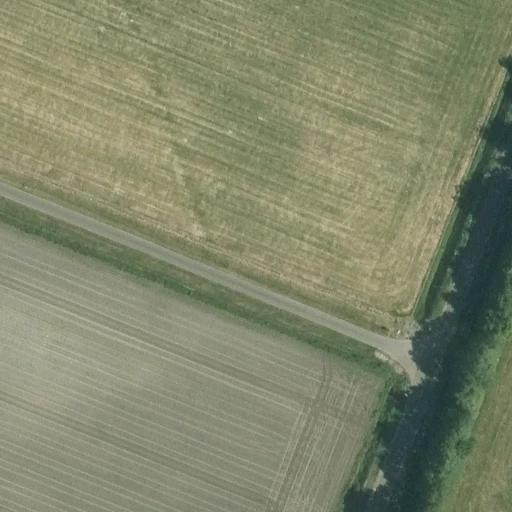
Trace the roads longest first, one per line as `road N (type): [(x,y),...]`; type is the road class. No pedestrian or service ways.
road 1 (unclassified): [(0,189),(430,362)]
road 2 (unclassified): [(430,362),(511,152)]
road 3 (unclassified): [(372,511),(430,362)]
